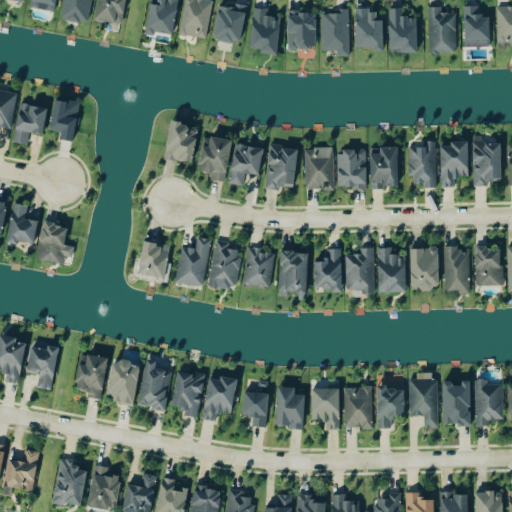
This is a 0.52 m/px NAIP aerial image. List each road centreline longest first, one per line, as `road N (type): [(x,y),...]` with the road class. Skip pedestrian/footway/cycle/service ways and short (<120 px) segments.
road 1 (residential): [(0,413),(295,465),(511,459)]
road 2 (residential): [(166,201),(270,222),(511,215)]
